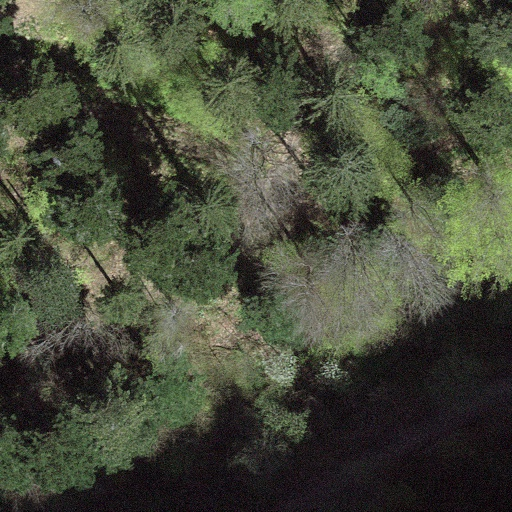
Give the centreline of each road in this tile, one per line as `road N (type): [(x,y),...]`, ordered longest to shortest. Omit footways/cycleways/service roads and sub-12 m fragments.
road 1 (track): [(0,356),(223,257),(251,237),(271,199),(254,162),(109,113),(45,78),(0,33)]
road 2 (track): [(286,511),(511,383)]
